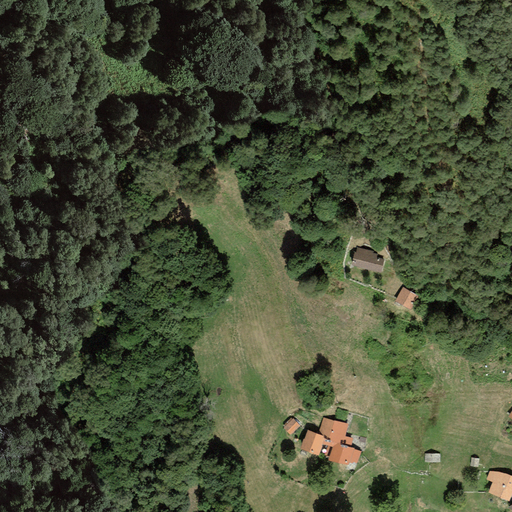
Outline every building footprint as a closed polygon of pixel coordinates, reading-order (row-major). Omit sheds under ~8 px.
[(378,251),(355,247),(351,265),(381,271),(383,261),(376,260),(378,251)] [(421,298),(402,287),(394,302),(412,314),(421,298)] [(322,415),(316,433),(326,436),(324,444),(332,446),(328,461),(356,469),(361,451),(350,448),(352,439),(345,437),(349,423),(322,415)] [(293,417),(280,427),(289,437),(301,426),(293,417)] [(316,433),(307,429),(299,449),(318,456),(324,444),(326,436),(316,433)] [(425,453),(424,462),(439,462),(440,453),(425,453)] [(470,456),(469,466),(478,467),(479,458),(470,456)] [(511,493),(511,477),(489,471),(487,479),(492,482),(488,493),(509,501),(511,493)]
